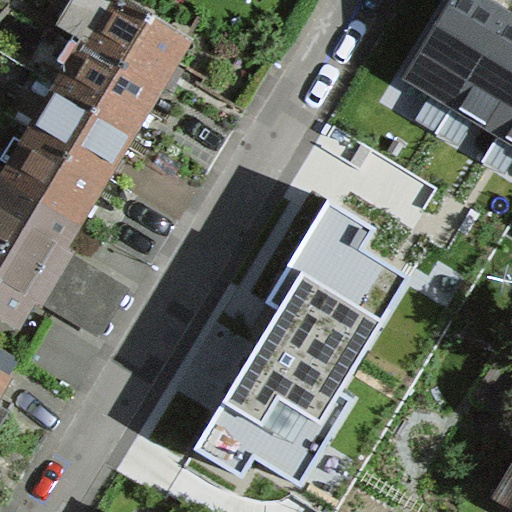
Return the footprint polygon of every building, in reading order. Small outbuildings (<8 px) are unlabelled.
[(109,0),(86,38),(0,174),(0,313),(14,323),(192,42),(124,0),(109,0)] [(65,0),(54,18),(86,38),(109,0),(65,0)] [(406,0),(373,56),(432,92),(487,3),(480,0),(406,0)] [(432,92),(429,97),(511,147),(511,6),(501,0),(488,0),(487,3),(432,92)] [(73,258),(45,308),(95,337),(124,286),(73,258)] [(511,378),(491,366),(473,396),(503,414),(511,398),(511,378)] [(240,368),(171,480),(223,511),(233,511),(299,403),(240,368)] [(511,445),(486,486),(511,502),(511,445)]
